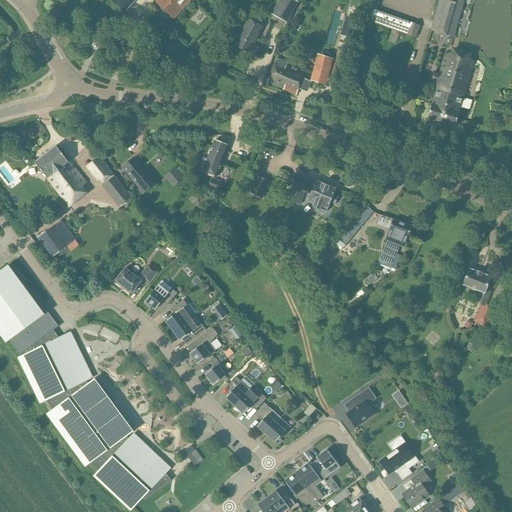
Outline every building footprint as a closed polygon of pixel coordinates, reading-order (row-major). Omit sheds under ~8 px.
[(159,0),(156,3),(173,19),(190,0),(159,0)] [(279,0),(271,14),(287,23),(299,2),(294,0),(279,0)] [(465,0),(438,0),(430,31),(439,33),(438,34),(446,36),(446,35),(455,37),(465,0)] [(373,9),(369,22),(415,38),(420,26),(373,9)] [(234,46),(249,54),(256,57),(260,48),(253,45),(263,27),(248,19),(234,46)] [(71,27),(78,29),(80,24),(73,21),(71,27)] [(101,43),(93,39),(89,48),(97,51),(101,43)] [(456,126),(460,112),(464,97),(465,98),(474,63),(470,59),(472,54),(453,48),(452,51),(451,53),(445,55),(435,89),(436,89),(431,104),(432,104),(428,118),(427,118),(456,127),(456,126)] [(317,54),(310,81),(326,85),(333,59),(317,54)] [(274,64),(267,83),(284,89),(283,90),(296,94),(297,90),(302,77),(301,77),(303,72),(286,66),(288,62),(277,58),(275,64),(274,64)] [(229,146),(215,140),(203,171),(217,176),(229,146)] [(35,162),(47,179),(48,179),(47,180),(69,208),(72,205),(73,205),(88,193),(84,186),(87,183),(75,167),(75,168),(74,166),(72,167),(69,162),(56,146),(35,162)] [(100,156),(86,167),(98,182),(100,180),(103,184),(114,175),(115,175),(100,156)] [(141,188),(152,179),(134,158),(123,167),(141,188)] [(177,184),(183,179),(174,168),(168,173),(177,184)] [(270,182),(258,176),(250,193),(262,198),(270,182)] [(294,182),(287,200),(300,205),(305,193),(311,195),(308,201),(309,201),(314,203),(312,206),(319,209),(319,210),(323,212),(325,211),(326,212),(328,207),(330,203),(334,205),(338,196),(333,195),(336,189),(316,181),(308,178),(305,186),(294,182)] [(218,192),(221,182),(211,179),(208,189),(218,192)] [(364,225),(372,214),(372,213),(373,212),(363,204),(332,243),(342,252),(345,248),(345,247),(355,234),(356,235),(364,225)] [(390,230),(386,240),(387,240),(400,245),(404,246),(408,237),(412,227),(394,220),(390,230)] [(71,252),(79,246),(75,241),(76,240),(61,221),(53,227),(39,238),(53,257),(67,247),(71,252)] [(20,355),(23,353),(54,331),(59,327),(42,304),(44,303),(40,297),(35,290),(33,291),(25,281),(27,280),(22,273),(18,267),(16,268),(12,263),(0,271),(0,332),(7,343),(10,341),(20,355)] [(150,283),(158,273),(149,265),(141,275),(141,276),(138,279),(126,268),(116,280),(132,293),(142,281),(144,278),(150,283)] [(477,272),(469,269),(463,285),(470,288),(471,290),(475,291),(476,290),(484,293),(479,305),(482,306),(473,321),(485,329),(496,310),(487,305),(491,292),(486,290),(491,277),(482,274),(483,273),(477,271),(477,272)] [(145,301),(145,302),(155,310),(155,309),(156,308),(156,309),(163,301),(167,304),(167,305),(168,305),(178,293),(172,289),(162,281),(159,284),(146,300),(147,301),(146,302),(145,301)] [(167,324),(173,331),(191,318),(194,315),(195,314),(189,305),(188,306),(183,300),(171,309),(172,309),(175,314),(167,320),(167,321),(166,322),(167,324)] [(219,304),(213,308),(221,318),(227,314),(219,304)] [(194,339),(206,330),(194,315),(191,318),(173,331),(178,338),(180,340),(181,339),(182,339),(186,345),(194,339)] [(210,344),(217,335),(212,328),(193,342),(194,343),(197,348),(191,352),(191,353),(190,354),(190,353),(190,354),(197,364),(198,364),(198,363),(199,362),(199,363),(215,351),(210,344)] [(54,331),(23,353),(25,355),(21,356),(28,370),(31,369),(34,374),(31,376),(44,403),(47,401),(53,410),(50,412),(67,436),(70,434),(74,439),(71,441),(89,465),(92,463),(99,471),(96,474),(118,494),(121,491),(125,495),(123,498),(134,509),(144,498),(145,500),(175,478),(174,478),(166,484),(162,478),(169,471),(158,460),(156,463),(151,459),(154,456),(132,436),(129,438),(128,436),(131,434),(129,432),(133,429),(123,415),(119,419),(115,413),(119,410),(99,383),(95,386),(92,381),(88,384),(87,381),(90,380),(77,353),(74,355),(71,349),(75,347),(68,333),(59,338),(54,331)] [(226,375),(218,365),(220,364),(215,358),(211,362),(215,367),(207,373),(207,374),(206,374),(205,374),(213,385),(214,384),(213,384),(214,383),(215,384),(226,375)] [(227,397),(226,398),(228,400),(234,406),(249,389),(240,381),(235,377),(233,380),(228,384),(233,389),(227,397)] [(358,406),(346,414),(355,427),(374,414),(367,404),(376,399),(368,388),(353,399),(358,406)] [(249,389),(234,406),(241,412),(243,413),(244,412),(244,413),(251,405),(256,409),(256,410),(267,399),(261,393),(258,397),(249,389)] [(266,435),(281,418),(267,405),(257,417),(262,421),(258,425),(259,426),(258,427),(257,426),(257,427),(266,435)] [(309,407),(304,413),(309,417),(314,411),(309,407)] [(370,430),(381,423),(377,417),(366,425),(370,430)] [(281,418),(266,435),(273,441),(273,440),(275,442),(276,441),(279,438),(280,438),(280,439),(291,427),(281,418)] [(431,452),(438,448),(430,435),(423,439),(431,452)] [(398,448),(380,462),(389,475),(404,464),(409,469),(419,462),(412,451),(406,443),(398,448)] [(195,466),(204,460),(192,445),(184,451),(195,466)] [(335,457),(328,449),(316,458),(317,458),(318,459),(320,463),(315,467),(324,479),(340,467),(333,458),(334,457),(335,457)] [(297,472),(318,501),(324,497),(315,486),(321,481),(321,482),(322,481),(315,473),(314,471),(310,465),(309,465),(308,464),(307,465),(297,472)] [(430,496),(423,487),(431,481),(423,470),(410,480),(414,486),(402,494),(412,508),(430,496)] [(312,505),(318,501),(297,472),(286,480),(285,481),(286,483),(290,489),(291,489),(292,490),(291,491),(298,499),(304,494),(312,505)] [(461,482),(450,490),(453,495),(465,488),(461,482)] [(340,490),(336,485),(331,489),(335,494),(340,490)] [(277,493),(276,491),(274,493),(267,498),(276,510),(277,511),(285,511),(295,505),(286,492),(281,496),(277,492),(277,493)] [(261,511),(259,511),(277,511),(276,510),(267,498),(259,503),(259,504),(258,505),(259,506),(258,507),(261,511)] [(346,511),(370,511),(360,498),(350,506),(352,508),(346,511)] [(445,511),(443,507),(444,506),(439,499),(424,510),(425,511),(445,511)]
